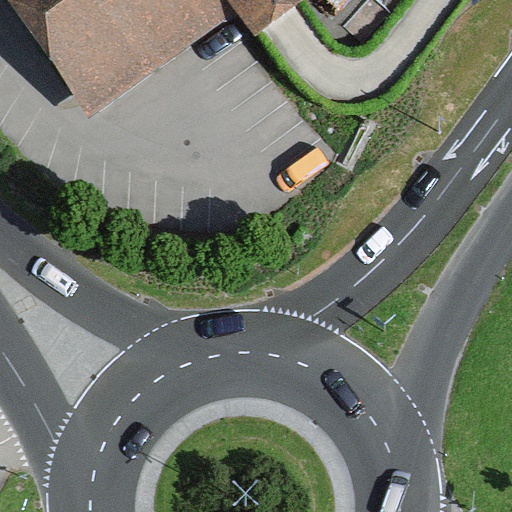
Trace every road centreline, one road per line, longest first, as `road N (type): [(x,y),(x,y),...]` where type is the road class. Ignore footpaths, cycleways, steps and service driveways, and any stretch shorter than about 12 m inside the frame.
road 1 (primary): [(511,99),(399,243),(274,354)]
road 2 (unknown): [(0,17),(89,131),(165,161),(230,156)]
road 3 (primary): [(384,437),(511,214)]
road 4 (primary): [(177,367),(0,238)]
road 5 (primary): [(0,350),(44,422),(92,477)]
road 6 (primary): [(177,367),(119,415),(92,477)]
road 7 (primary): [(384,437),(330,378),(274,354)]
